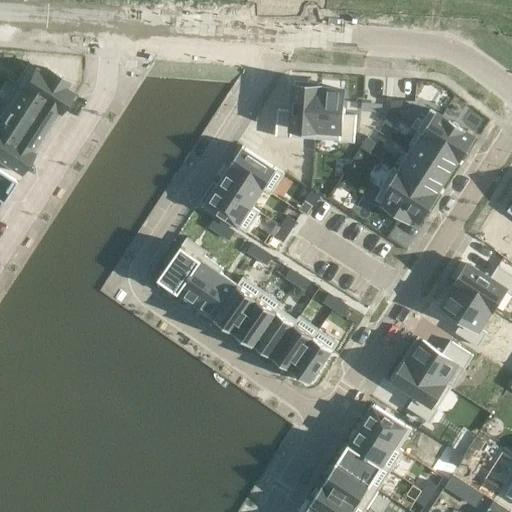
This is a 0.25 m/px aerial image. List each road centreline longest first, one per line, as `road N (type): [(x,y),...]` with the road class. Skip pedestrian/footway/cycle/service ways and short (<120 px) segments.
road 1 (residential): [(278,32),(275,65),(136,280),(149,300),(326,418)]
road 2 (residential): [(511,143),(326,418)]
road 3 (residential): [(0,249),(105,86),(110,21)]
road 4 (residential): [(511,90),(452,50),(278,32)]
road 5 (residential): [(278,32),(110,21)]
